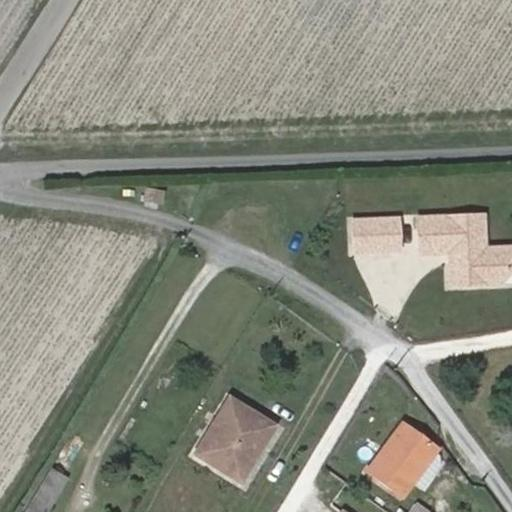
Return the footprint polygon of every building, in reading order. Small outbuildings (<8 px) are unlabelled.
[(496,276),(494,252),(469,253),(469,220),(404,221),(405,256),(435,255),(437,289),(486,287),(496,276)] [(344,224),(345,254),(384,252),(383,222),(344,224)] [(195,455),(241,482),(274,426),(229,399),(195,455)] [(402,426),(367,474),(400,497),(415,477),(426,485),(441,465),(436,456),(432,453),(434,451),(402,426)] [(48,511),(67,480),(49,470),(31,500),(29,504),(24,511),(48,511)]
